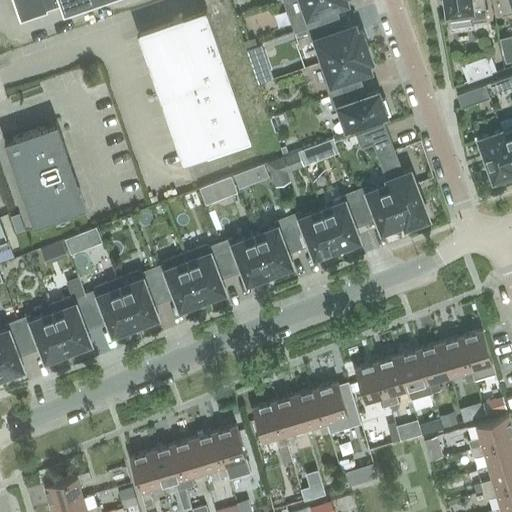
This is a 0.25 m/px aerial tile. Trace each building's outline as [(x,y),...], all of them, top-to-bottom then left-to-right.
[(14,0),(20,16),(48,6),(47,4),(59,0),(14,0)] [(94,0),(60,0),(64,10),(94,0)] [(306,28),(339,17),(335,6),(347,2),(346,0),(301,0),(307,14),(302,16),(306,28)] [(444,0),(448,20),(472,17),(472,22),(487,20),(484,0),(444,0)] [(511,11),(511,0),(498,0),(502,14),(511,11)] [(137,29),(160,95),(228,71),(205,6),(137,29)] [(322,60),(367,45),(361,30),(357,31),(354,23),(342,28),(339,17),(306,28),(310,40),(315,39),(322,60)] [(253,38),(243,41),(246,49),(256,46),(253,38)] [(259,44),(256,46),(246,49),(258,82),(271,78),(259,44)] [(330,95),(362,84),(358,73),(370,69),(368,61),(372,60),(367,45),(322,60),(330,82),(325,83),(330,95)] [(511,50),(503,53),(505,62),(511,60),(511,50)] [(468,81),(492,72),(486,55),(461,64),(468,81)] [(228,71),(160,95),(182,160),(251,137),(228,71)] [(496,91),(511,85),(508,75),(492,81),(496,91)] [(461,106),(490,96),(485,83),(457,93),(461,106)] [(362,84),(330,95),(334,107),(338,106),(346,128),(390,113),(385,97),(381,98),(378,91),(366,95),(362,84)] [(511,115),(499,120),(502,129),(503,131),(511,155),(511,115)] [(57,121),(4,139),(34,224),(86,205),(57,121)] [(388,183),(405,226),(428,217),(410,169),(403,172),(384,123),(356,134),(361,146),(373,142),(388,183)] [(511,155),(503,131),(502,129),(478,137),(493,179),(511,172),(511,155)] [(310,146),(302,149),(306,162),(314,159),(310,146)] [(282,157),(268,162),(276,186),(290,180),(282,157)] [(249,169),(234,174),(239,187),(254,182),(249,169)] [(391,231),(405,226),(388,183),(368,191),(366,186),(354,191),(366,222),(377,218),(382,230),(389,227),(391,231)] [(355,226),(366,222),(354,191),(342,196),(343,200),(322,208),(338,251),(353,245),(352,241),(359,238),(355,226)] [(324,257),(338,251),(322,208),(301,216),(299,212),(287,217),(299,248),(310,243),(314,255),(322,252),(324,257)] [(288,252),(299,248),(287,217),(274,221),(276,226),(255,234),(271,277),(286,271),(284,267),(292,264),(288,252)] [(256,282),(271,277),(255,234),(233,242),(232,238),(219,242),(231,273),(242,269),(247,281),(255,278),(256,282)] [(220,278),(231,273),(219,242),(208,247),(207,244),(185,252),(204,302),(219,297),(217,293),(225,290),(220,278)] [(189,308),(204,302),(185,252),(162,261),(163,264),(152,268),(164,299),(175,295),(180,307),(188,304),(189,308)] [(153,303),(164,299),(152,268),(142,272),(140,269),(117,278),(137,328),(151,323),(150,318),(158,315),(153,303)] [(122,334),(137,328),(117,278),(95,287),(96,289),(85,293),(97,325),(108,321),(113,333),(120,330),(122,334)] [(86,329),(97,325),(85,293),(73,297),(73,295),(50,304),(53,311),(69,354),(84,348),(83,344),(91,341),(86,329)] [(55,360),(69,354),(53,311),(31,320),(29,315),(18,319),(30,351),(41,346),(45,359),(53,356),(55,360)] [(19,355),(30,351),(18,319),(6,324),(8,328),(0,331),(0,373),(2,380),(17,374),(15,370),(23,367),(19,355)] [(482,328),(461,334),(474,378),(482,376),(496,372),(482,328)] [(466,381),(474,378),(461,334),(440,341),(449,373),(462,369),(466,381)] [(437,377),(449,373),(440,341),(419,347),(432,391),(440,389),(437,377)] [(424,394),(432,391),(419,347),(397,353),(407,385),(420,382),(424,394)] [(394,389),(407,385),(397,353),(376,360),(390,404),(398,401),(394,389)] [(390,404),(376,360),(355,366),(359,380),(361,386),(362,389),(364,398),(378,394),(381,406),(390,404)] [(316,386),(329,430),(338,428),(334,416),(347,412),(338,380),(316,386)] [(359,380),(351,383),(353,391),(362,389),(361,386),(359,380)] [(321,433),(329,430),(316,386),(295,392),(305,425),(317,421),(321,433)] [(292,429),(305,425),(295,392),(274,399),(287,443),(295,441),(292,429)] [(506,406),(503,395),(481,401),(485,413),(506,406)] [(275,434),(279,446),(283,444),(287,443),(274,399),(252,405),(262,438),(275,434)] [(454,411),(440,415),(443,426),(458,421),(454,411)] [(470,448),(511,435),(511,425),(508,413),(476,422),(480,436),(468,439),(470,448)] [(439,416),(431,419),(434,428),(442,426),(439,416)] [(215,430),(228,474),(236,471),(233,459),(246,455),(236,423),(215,430)] [(220,476),(228,474),(215,430),(193,436),(203,468),(216,464),(220,476)] [(437,435),(425,438),(431,458),(443,454),(437,435)] [(489,465),(511,458),(511,435),(470,448),(473,456),(485,452),(489,465)] [(190,472),(203,468),(193,436),(173,442),(186,486),(194,484),(190,472)] [(177,489),(186,486),(173,442),(151,449),(161,481),(174,477),(177,489)] [(283,444),(279,446),(281,452),(279,453),(282,464),(292,461),(287,443),(283,444)] [(148,485),(161,481),(151,449),(130,455),(143,499),(145,505),(153,503),(152,497),(148,485)] [(483,490),(511,481),(511,458),(489,465),(493,478),(481,482),(483,490)] [(373,462),(362,466),(366,479),(377,476),(373,462)] [(51,505),(83,495),(79,482),(91,479),(89,470),(44,483),(51,505)] [(324,491),(321,481),(309,485),(300,488),(303,497),(304,497),(319,493),(324,491)] [(501,507),(511,504),(511,481),(483,490),(486,498),(497,495),(501,507)] [(481,482),(473,484),(475,492),(483,490),(481,482)] [(133,485),(119,489),(125,506),(138,502),(133,485)] [(186,486),(177,489),(183,508),(192,506),(186,486)] [(83,495),(51,505),(53,511),(101,511),(99,504),(87,508),(83,495)] [(207,511),(205,503),(192,507),(193,511),(207,511)] [(323,511),(320,503),(310,506),(311,511),(323,511)]
